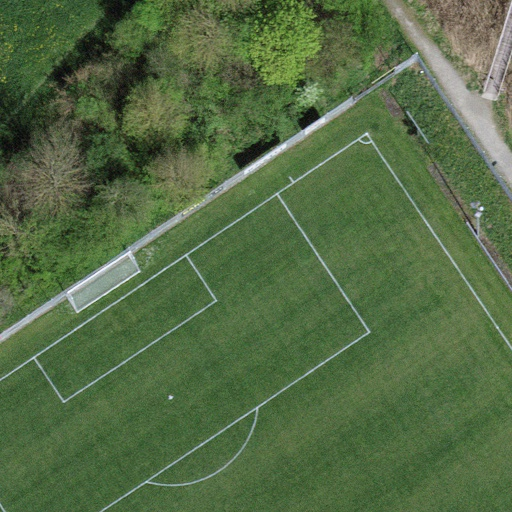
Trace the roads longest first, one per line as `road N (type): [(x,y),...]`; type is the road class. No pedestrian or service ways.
road 1 (track): [(511,170),(479,123),(511,17)]
road 2 (track): [(479,123),(390,0)]
